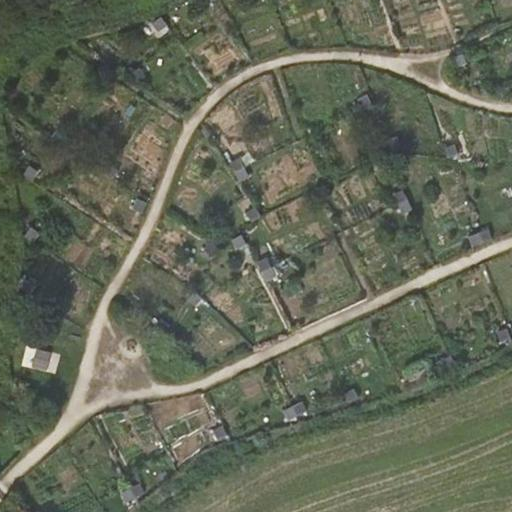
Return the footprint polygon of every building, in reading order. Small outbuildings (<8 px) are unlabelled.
[(167,26),(161,17),(152,24),(159,33),(167,26)] [(468,64),(464,54),(452,57),(457,68),(468,64)] [(378,114),(368,95),(358,101),(367,119),(378,114)] [(75,142),(57,130),(51,139),(69,151),(75,142)] [(401,148),(397,138),(388,142),(391,152),(401,148)] [(449,159),(459,155),(455,145),(445,148),(449,159)] [(249,177),(240,158),(230,163),(239,182),(249,177)] [(120,171),(110,165),(104,174),(113,180),(120,171)] [(39,172),(30,167),(25,175),(33,182),(39,172)] [(413,209),(404,191),(394,196),(403,214),(413,209)] [(261,216),(256,208),(247,213),(253,223),(261,216)] [(40,234),(31,228),(26,237),(34,243),(40,234)] [(472,248),(493,240),(489,231),(468,237),(472,248)] [(247,245),(242,235),(232,240),(237,250),(247,245)] [(277,277),(267,258),(257,263),(267,282),(277,277)] [(36,285),(28,280),(22,289),(30,295),(36,285)] [(203,299),(195,292),(188,300),(196,307),(203,299)] [(170,326),(161,319),(155,328),(164,335),(170,326)] [(508,329),(497,333),(501,343),(511,339),(508,329)] [(457,366),(452,357),(441,361),(447,372),(457,366)] [(360,400),(354,389),(345,394),(351,405),(360,400)] [(302,402),(283,411),(287,422),(307,412),(302,402)] [(223,426),(213,430),(219,441),(229,436),(223,426)] [(140,484),(121,494),(126,504),(145,494),(140,484)]
